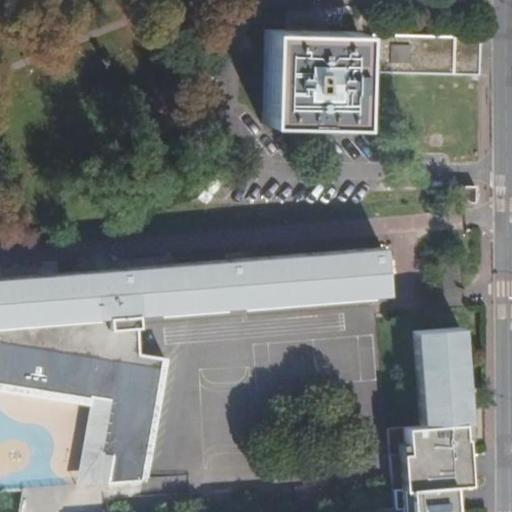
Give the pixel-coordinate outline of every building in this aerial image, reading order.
[(354,120),(356,28),(264,26),(262,117),(354,120)] [(371,30),(371,70),(477,73),(478,34),(371,30)] [(475,184),(455,183),(455,201),(475,201),(475,184)] [(381,267),(379,246),(38,274),(37,268),(12,270),(13,277),(0,277),(0,332),(99,325),(97,289),(112,287),(114,313),(239,303),(237,277),(366,267),(368,293),(382,291),(381,267)] [(239,303),(368,293),(366,267),(237,277),(239,303)] [(97,289),(99,325),(115,324),(114,313),(112,287),(97,289)] [(414,329),(421,425),(461,421),(466,421),(459,325),(414,329)] [(462,437),(461,421),(421,425),(404,426),(406,454),(388,455),(392,509),(399,508),(399,511),(458,511),(456,484),(469,483),(466,448),(453,450),(452,438),(462,437)]
